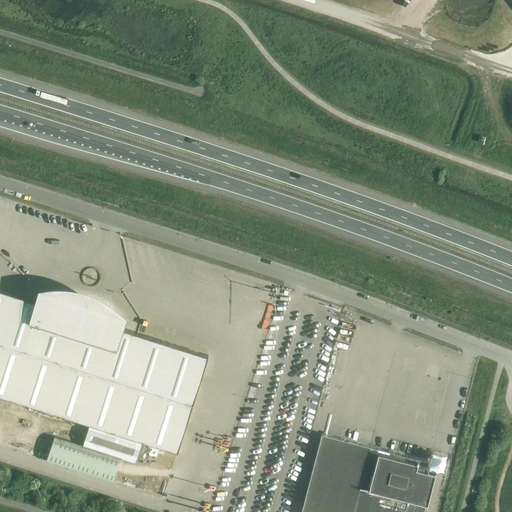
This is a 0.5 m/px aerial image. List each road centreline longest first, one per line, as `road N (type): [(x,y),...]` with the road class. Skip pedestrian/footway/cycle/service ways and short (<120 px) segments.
road 1 (unclassified): [(511,361),(348,297),(0,183)]
road 2 (motorway): [(0,112),(294,205),(511,286)]
road 3 (motorway): [(511,259),(0,86)]
